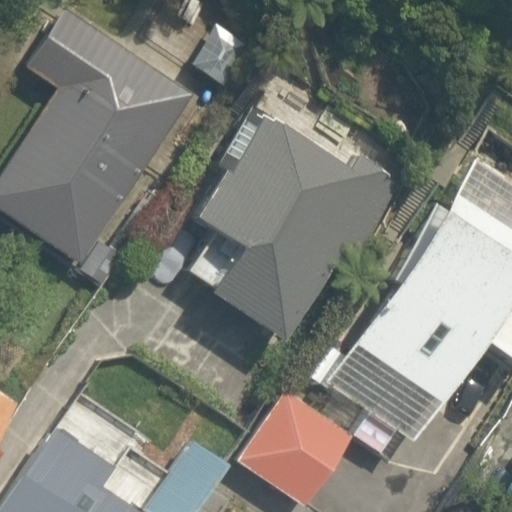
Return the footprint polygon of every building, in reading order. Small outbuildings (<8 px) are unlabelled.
[(0,65),(33,86),(0,138),(0,186),(86,241),(177,97),(35,8),(0,63),(0,65)] [(195,253),(168,299),(259,353),(359,186),(227,107),(154,229),(195,253)] [(511,227),(511,206),(422,154),(288,384),(387,442),(511,227)] [(335,432),(259,385),(214,458),(289,505),(335,432)] [(106,511),(72,489),(85,468),(13,421),(0,441),(0,511),(106,511)] [(174,511),(208,460),(171,436),(126,505),(137,511),(174,511)] [(511,442),(493,472),(511,484),(511,442)]
